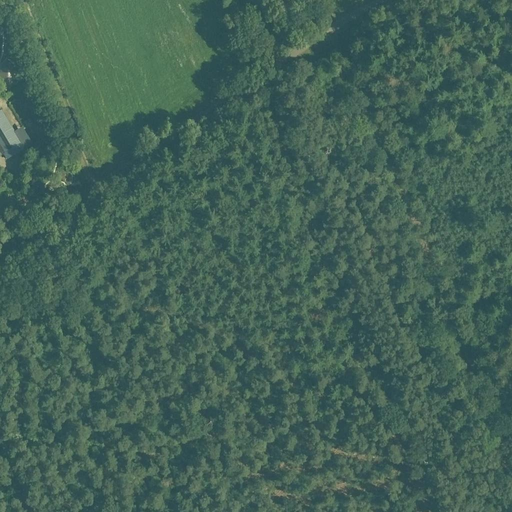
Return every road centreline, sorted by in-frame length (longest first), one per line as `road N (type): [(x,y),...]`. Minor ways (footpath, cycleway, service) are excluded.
road 1 (unclassified): [(0,251),(382,0)]
road 2 (track): [(371,108),(449,310)]
road 3 (track): [(449,310),(511,473)]
road 4 (track): [(511,48),(371,108)]
